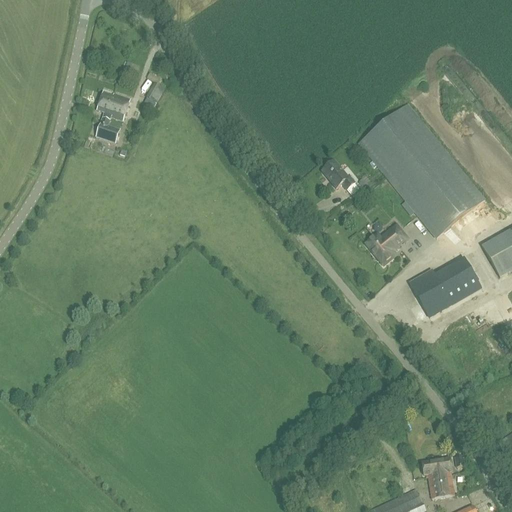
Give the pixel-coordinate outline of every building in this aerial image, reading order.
[(147,100),(144,105),(153,110),(156,105),(157,105),(164,91),(155,86),(147,100)] [(111,119),(123,123),(130,101),(113,95),(112,97),(103,94),(97,112),(104,114),(96,139),(116,145),(120,131),(108,127),(111,119)] [(358,145),(436,240),(485,200),(406,105),(358,145)] [(335,163),(322,173),(337,191),(342,186),(347,192),(352,198),(358,193),(360,191),(360,189),(358,186),(357,184),(351,177),(348,179),(335,163)] [(366,245),(383,267),(395,258),(392,254),(399,248),(398,247),(402,243),(403,245),(408,241),(396,227),(380,240),(377,236),(366,245)] [(511,229),(482,247),(500,278),(511,271),(511,229)] [(429,319),(487,291),(471,259),(466,261),(464,256),(463,256),(462,254),(409,280),(429,319)] [(356,271),(361,284),(370,281),(365,268),(356,271)] [(463,458),(455,459),(457,469),(468,467),(467,463),(464,464),(463,458)] [(428,478),(432,501),(454,498),(450,474),(452,473),(450,460),(422,465),(424,478),(428,478)] [(424,511),(416,495),(379,511),(424,511)]
